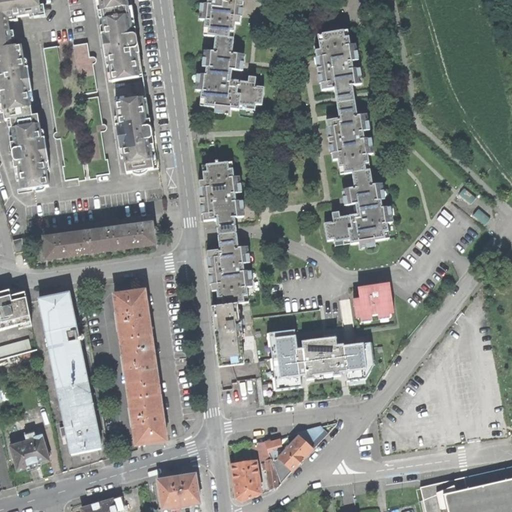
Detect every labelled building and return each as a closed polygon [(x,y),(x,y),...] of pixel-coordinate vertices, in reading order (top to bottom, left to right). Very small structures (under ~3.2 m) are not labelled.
[(0,0),(0,51),(11,49),(8,21),(41,15),(39,0),(0,0)] [(98,0),(101,12),(128,7),(127,0),(98,0)] [(223,113),(231,114),(231,109),(240,110),(240,105),(256,106),(256,104),(263,104),(264,87),(256,86),(257,77),(249,76),(249,82),(231,80),(232,75),(232,69),(239,70),(240,62),(243,62),(244,54),(232,53),(234,38),(229,37),(230,31),(235,31),(235,23),(240,24),(241,16),(237,16),(237,11),(238,8),(242,8),(242,0),(206,0),(206,4),(203,4),(203,13),(200,13),(199,20),(204,21),(203,29),(207,29),(207,36),(215,37),(213,51),(205,51),(204,59),(207,59),(205,75),(201,75),(200,84),(197,84),(196,92),(201,92),(200,100),(205,100),(204,107),(215,108),(215,110),(224,110),(223,113)] [(132,30),(128,7),(101,12),(105,35),(102,35),(105,60),(108,60),(109,62),(136,58),(136,55),(139,54),(138,48),(135,29),(132,30)] [(334,89),(336,96),(354,94),(353,86),(362,85),(360,77),(358,78),(356,69),(354,70),(352,62),(355,62),(353,53),(356,52),(355,45),(351,45),(349,37),(345,38),(344,30),(323,34),(324,41),(320,41),(321,50),(316,51),(317,58),(321,57),(322,61),(322,65),(317,66),(319,75),(324,74),(325,83),(321,83),(322,91),(334,89)] [(78,68),(81,67),(90,66),(87,45),(75,47),(78,68)] [(5,123),(12,122),(32,119),(28,96),(31,95),(28,70),(25,70),(21,48),(11,49),(0,51),(0,100),(1,100),(5,123)] [(79,183),(86,181),(83,165),(79,166),(74,131),(71,132),(58,49),(45,51),(58,134),(61,133),(66,167),(63,168),(66,182),(78,180),(79,183)] [(139,78),(136,58),(109,62),(112,82),(139,78)] [(86,96),(97,93),(93,65),(90,66),(81,67),(86,96)] [(98,99),(86,101),(91,128),(89,128),(94,163),(88,164),(90,181),(97,180),(97,176),(111,174),(109,161),(107,162),(101,127),(103,127),(98,99)] [(124,150),(127,175),(154,170),(149,141),(151,140),(152,131),(151,123),(146,123),(143,104),(142,99),(115,103),(120,127),(116,127),(120,151),(124,150)] [(359,244),(360,249),(367,248),(367,245),(376,244),(375,242),(386,240),(385,233),(389,232),(388,224),(392,223),(391,216),(388,216),(387,207),(383,208),(380,192),(383,192),(382,184),(373,185),(371,170),(366,171),(365,164),(369,164),(368,156),(373,155),(371,148),(369,148),(367,139),(365,140),(364,132),(366,131),(365,123),(368,122),(366,115),(358,116),(355,100),(337,103),(339,119),(327,121),(328,129),(332,128),(333,136),(329,136),(330,146),(334,145),(335,149),(336,153),(332,154),(333,161),(338,160),(339,169),(343,168),(344,175),(352,174),(354,189),(343,190),(345,198),(347,198),(349,206),(356,205),(357,215),(347,217),(340,218),(339,212),(332,214),(334,223),(325,224),(327,242),(334,241),(334,244),(350,241),(351,245),(359,244)] [(22,193),(48,189),(45,166),(48,166),(44,140),(41,141),(38,118),(32,119),(12,122),(15,145),(11,145),(13,157),(15,170),(19,170),(22,193)] [(158,170),(152,131),(151,140),(149,141),(154,170),(158,170)] [(216,220),(217,227),(236,225),(236,218),(244,217),(243,209),(240,209),(239,200),(237,201),(236,193),(238,193),(237,184),(240,183),(239,177),(235,177),(234,168),(230,169),(229,162),(207,164),(207,171),(203,172),(204,181),(199,181),(200,189),(204,188),(204,196),(200,197),(201,202),(201,206),(206,205),(207,213),(203,214),(204,221),(216,220)] [(70,236),(44,240),(47,260),(155,246),(152,224),(123,228),(70,236)] [(21,240),(13,242),(16,254),(23,252),(21,240)] [(222,299),(223,307),(237,305),(245,303),(244,297),(249,296),(248,287),(252,287),(251,280),(249,280),(248,271),(245,271),(244,264),(247,263),(246,254),(248,254),(248,247),(239,248),(238,240),(219,242),(220,250),(208,251),(209,259),(213,259),(214,266),(208,267),(209,277),(214,276),(214,280),(215,284),(212,284),(212,291),(217,291),(218,299),(222,299)] [(353,301),(355,318),(375,315),(394,312),(390,285),(358,289),(359,300),(353,301)] [(0,331),(31,324),(25,294),(11,297),(9,291),(2,293),(0,293),(0,331)] [(87,453),(102,450),(70,293),(40,299),(72,456),(87,453)] [(144,293),(116,297),(122,343),(151,338),(148,317),(144,293)] [(220,367),(244,364),(239,326),(242,325),(241,319),(239,320),(237,305),(223,307),(213,308),(216,334),(220,367)] [(301,326),(263,331),(268,381),(276,390),(302,387),(301,376),(343,372),(344,378),(368,376),(376,365),(373,341),(340,345),(339,334),(302,338),(301,326)] [(154,364),(151,338),(122,343),(130,400),(159,396),(154,364)] [(29,340),(0,348),(0,360),(32,352),(29,340)] [(163,424),(159,396),(130,400),(137,446),(165,441),(163,424)] [(279,459),(273,462),(277,474),(282,485),(304,460),(327,435),(318,429),(299,434),(299,437),(279,459)] [(40,465),(50,462),(46,452),(51,450),(48,440),(43,442),(40,432),(25,437),(27,442),(10,447),(18,472),(28,469),(29,472),(34,470),(40,468),(40,465)] [(276,441),(265,442),(269,453),(272,453),(271,449),(283,446),(281,440),(276,441)] [(267,461),(270,491),(279,487),(277,474),(273,462),(269,453),(265,442),(260,443),(260,451),(261,462),(267,461)] [(250,452),(260,451),(260,443),(248,444),(250,452)] [(237,499),(243,502),(262,494),(257,462),(232,466),(234,473),(235,482),(237,499)] [(191,504),(192,506),(201,504),(196,475),(176,478),(159,481),(163,510),(172,509),(172,507),(191,504)] [(424,500),(427,511),(511,511),(511,480),(443,496),(442,493),(424,500)] [(120,511),(127,509),(126,505),(124,497),(116,500),(120,511)] [(119,511),(120,511),(116,500),(116,499),(102,503),(102,502),(95,505),(82,509),(83,511),(119,511)]
